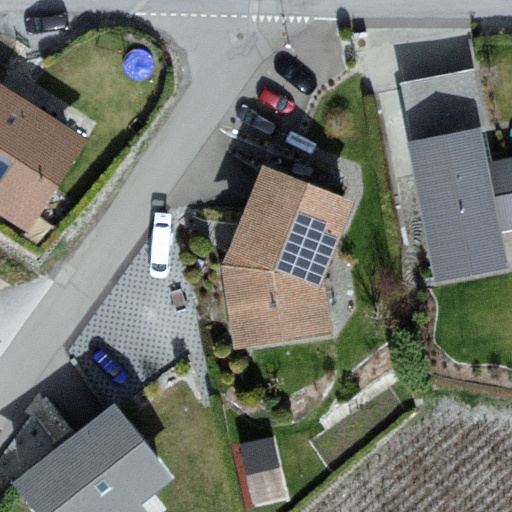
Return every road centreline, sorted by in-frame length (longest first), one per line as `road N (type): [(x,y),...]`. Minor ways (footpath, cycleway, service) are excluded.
road 1 (residential): [(272,1),(0,403)]
road 2 (residential): [(272,1),(511,7)]
